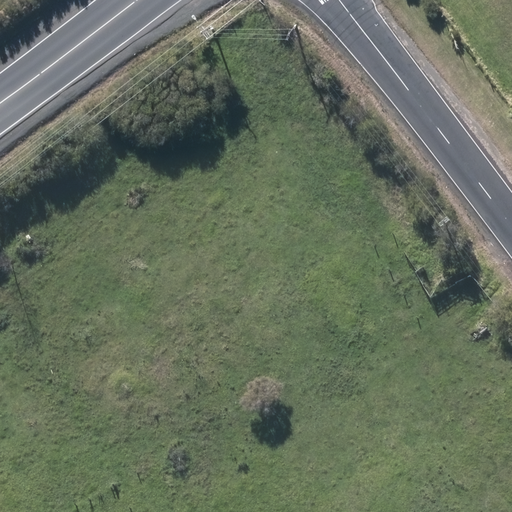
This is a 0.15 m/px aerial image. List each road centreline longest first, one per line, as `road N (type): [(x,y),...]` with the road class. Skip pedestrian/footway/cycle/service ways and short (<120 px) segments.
road 1 (unclassified): [(511,227),(339,0)]
road 2 (secondary): [(0,99),(135,0)]
